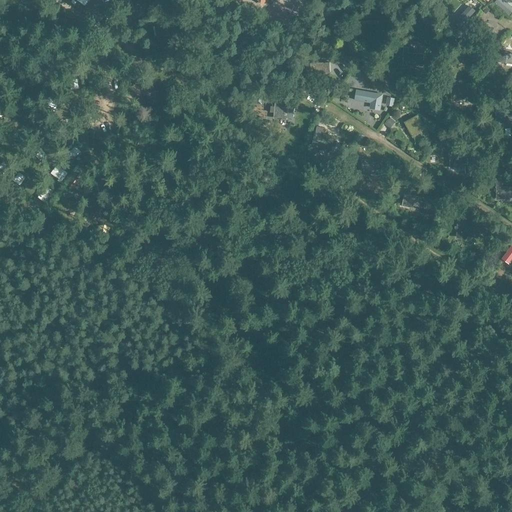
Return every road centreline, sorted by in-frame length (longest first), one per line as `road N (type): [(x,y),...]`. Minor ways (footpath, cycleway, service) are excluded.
road 1 (track): [(511,308),(52,0)]
road 2 (track): [(318,511),(487,288)]
road 3 (track): [(40,499),(93,431),(102,431),(168,511)]
road 4 (track): [(210,103),(332,0)]
